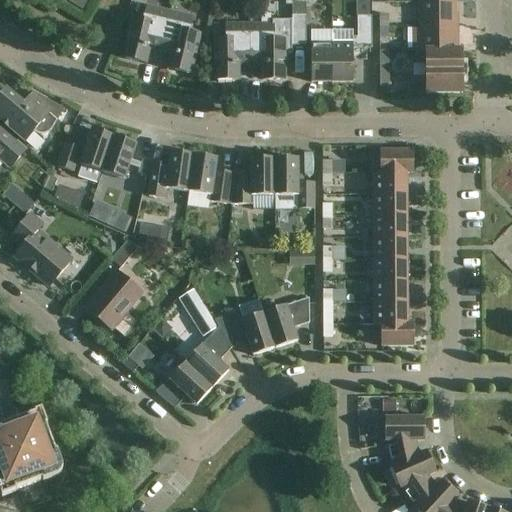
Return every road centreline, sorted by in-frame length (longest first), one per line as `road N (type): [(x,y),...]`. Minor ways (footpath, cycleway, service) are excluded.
road 1 (residential): [(448,127),(180,124),(112,103),(0,39)]
road 2 (residential): [(195,459),(284,382),(311,374),(449,374)]
road 3 (residential): [(195,459),(0,289)]
road 4 (residential): [(449,374),(448,127)]
road 5 (residential): [(511,498),(472,483),(453,457),(449,374)]
road 6 (residential): [(487,127),(489,0)]
